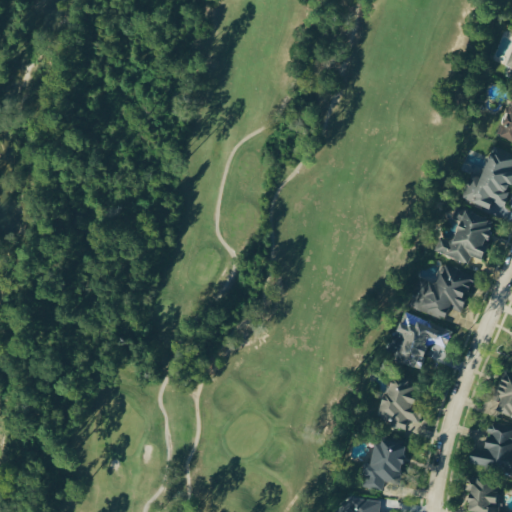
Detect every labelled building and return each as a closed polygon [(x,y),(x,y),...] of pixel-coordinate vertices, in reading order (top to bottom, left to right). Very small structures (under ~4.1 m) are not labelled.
[(511,140),(511,115),(501,134),(511,140)] [(511,157),(494,150),(473,205),(492,212),(495,205),(506,209),(511,193),(511,157)] [(422,374),(435,346),(448,352),(456,335),(414,316),(393,360),(422,374)] [(495,413),(511,418),(511,353),(511,354),(508,366),(511,366),(511,377),(511,378),(507,376),(495,413)] [(377,423),(405,436),(411,424),(418,427),(423,417),(411,411),(423,387),(400,375),(377,423)] [(499,511),(502,488),(489,487),(490,476),(511,479),(511,423),(492,421),(488,453),(475,451),(467,511),(499,511)] [(416,442),(372,440),(369,492),(386,493),(386,482),(406,483),(407,461),(415,462),(416,442)] [(380,511),(381,504),(358,501),(356,511),(380,511)]
